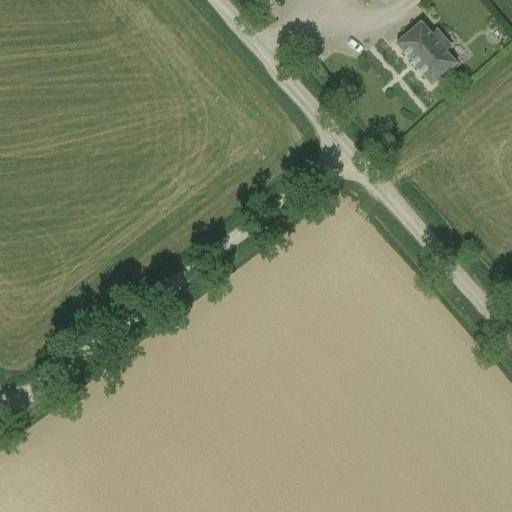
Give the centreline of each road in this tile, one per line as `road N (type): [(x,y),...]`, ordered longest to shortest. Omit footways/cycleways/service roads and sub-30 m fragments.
road 1 (unclassified): [(0,418),(349,151)]
road 2 (unclassified): [(511,342),(349,151)]
road 3 (unclassified): [(349,151),(216,0)]
